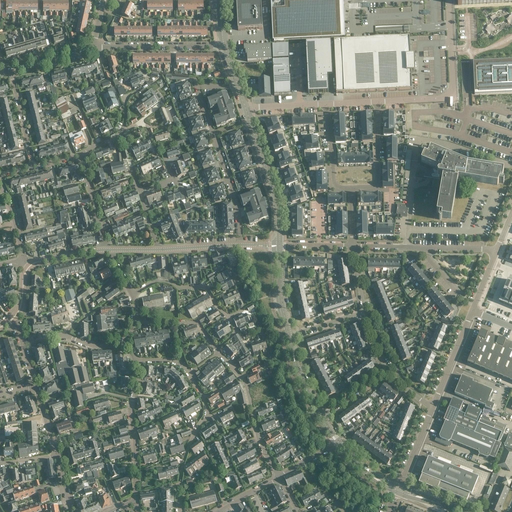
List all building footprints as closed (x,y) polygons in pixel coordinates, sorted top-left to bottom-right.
[(276,0),(276,1),(271,1),(273,40),(274,42),(284,41),(284,40),(284,39),(290,39),(291,39),(315,38),(316,37),(316,38),(332,37),(333,37),(340,37),(345,37),(345,36),(342,36),(341,7),(343,7),(342,0),(288,0),(286,0),(276,0)] [(511,0),(457,0),(458,5),(460,45),(511,42),(511,60),(505,61),(500,61),(483,62),(483,63),(485,63),(486,68),(479,68),(479,67),(474,67),(474,68),(474,89),(475,94),(511,92),(511,0)] [(237,3),(238,31),(263,29),(261,1),(238,2),(237,2),(237,3)] [(12,11),(12,3),(6,3),(6,4),(3,4),(3,13),(6,13),(6,14),(12,14),(12,13),(12,11)] [(124,8),(131,12),(134,6),(127,3),(124,8)] [(131,12),(124,8),(121,14),(129,17),(131,12)] [(79,23),(78,27),(86,28),(87,22),(79,21),(77,20),(76,23),(79,23)] [(84,35),(86,28),(78,27),(76,26),(75,29),(77,29),(77,33),(84,35)] [(52,37),(54,44),(59,43),(57,36),(54,37),(53,34),(52,31),(50,32),(51,35),(52,35),(52,37)] [(36,49),(41,48),(39,38),(35,39),(33,33),(32,34),(36,49)] [(10,35),(7,35),(9,40),(10,40),(12,44),(8,45),(11,57),(16,55),(12,40),(10,35)] [(25,42),(23,36),(22,37),(26,52),(31,51),(29,41),(25,42)] [(342,93),(344,93),(412,90),(411,72),(415,72),(414,55),(410,55),(409,37),(334,41),(335,77),(343,77),(344,92),(342,93)] [(13,39),(12,40),(16,55),(21,54),(19,44),(15,45),(13,39)] [(308,92),(308,93),(309,93),(311,93),(312,93),(313,93),(314,93),(318,93),(319,93),(323,92),(323,93),(324,93),(324,92),(325,92),(325,93),(326,93),(326,92),(327,92),(329,92),(329,91),(328,91),(328,89),(329,89),(329,88),(328,88),(328,86),(328,85),(328,84),(328,83),(328,80),(328,79),(328,77),(328,76),(333,76),(331,42),(306,43),(306,51),(306,54),(307,63),(307,66),(307,76),(308,79),(307,79),(308,81),(307,81),(308,84),(307,84),(307,85),(308,85),(308,86),(308,87),(308,88),(308,89),(308,92)] [(6,58),(11,57),(8,44),(2,46),(3,49),(4,49),(6,58)] [(272,45),(273,59),(289,59),(288,44),(272,45)] [(271,46),(248,47),(244,47),(244,51),(245,51),(246,56),(247,56),(247,62),(272,61),(271,46)] [(114,67),(117,66),(114,57),(108,59),(113,74),(116,73),(114,67)] [(290,76),(289,60),(273,60),(273,77),(290,76)] [(97,62),(91,64),(93,71),(94,75),(99,74),(99,72),(102,71),(100,65),(97,65),(97,62)] [(82,74),(85,73),(86,78),(89,77),(86,65),(80,67),(82,74)] [(75,68),(70,69),(71,76),(74,76),(76,81),(78,80),(75,68)] [(60,83),(67,81),(65,70),(58,72),(60,83)] [(58,72),(51,74),(53,85),(60,83),(58,72)] [(136,78),(139,84),(145,82),(142,75),(136,78)] [(291,94),(290,76),(273,77),(274,95),(291,95),(291,94)] [(139,84),(136,78),(130,81),(133,87),(134,86),(135,88),(138,87),(137,85),(139,84)] [(259,96),(271,96),(270,78),(258,79),(259,96)] [(154,83),(152,84),(153,87),(156,86),(158,88),(164,84),(161,79),(155,83),(154,83)] [(31,90),(28,80),(21,81),(20,82),(21,86),(22,86),(25,85),(26,86),(27,86),(28,88),(25,89),(26,91),(31,90)] [(189,89),(191,88),(189,84),(187,84),(187,83),(182,85),(181,81),(175,83),(178,92),(189,89)] [(189,89),(178,92),(176,93),(178,98),(180,98),(181,101),(187,99),(186,96),(191,94),(189,89)] [(140,101),(147,110),(157,102),(162,98),(159,94),(156,96),(156,95),(153,97),(149,91),(143,96),(145,98),(140,101)] [(109,106),(113,105),(118,104),(113,93),(105,96),(109,106)] [(208,99),(210,108),(211,109),(214,108),(215,111),(218,110),(219,113),(214,114),(215,117),(214,117),(217,127),(236,121),(233,112),(234,111),(231,102),(231,101),(229,102),(226,93),(208,99)] [(93,96),(82,100),(85,109),(87,112),(92,110),(90,107),(96,104),(95,101),(97,100),(95,95),(93,96)] [(64,98),(55,102),(63,120),(76,113),(74,109),(70,111),(64,98)] [(181,101),(184,110),(185,109),(196,105),(198,105),(197,100),(195,101),(194,100),(188,102),(187,99),(181,101)] [(145,112),(147,110),(140,101),(134,106),(141,115),(143,117),(147,114),(145,112)] [(198,111),(196,105),(185,109),(188,117),(194,115),(193,112),(198,111)] [(171,106),(168,107),(168,106),(166,107),(166,108),(159,111),(165,125),(171,123),(170,121),(172,120),(169,110),(172,109),(171,106)] [(31,113),(34,125),(41,124),(40,121),(44,121),(43,115),(43,112),(39,113),(38,111),(31,113)] [(202,122),(204,122),(202,117),(200,118),(200,117),(195,118),(194,115),(188,117),(189,120),(187,121),(189,126),(202,122)] [(178,116),(172,118),(175,126),(181,124),(178,116)] [(12,123),(11,118),(4,119),(5,121),(1,122),(1,125),(3,130),(7,129),(7,132),(14,130),(12,123)] [(272,121),(265,123),(267,129),(279,125),(281,124),(279,118),(275,119),(275,118),(272,119),(272,121)] [(96,129),(99,128),(102,134),(110,130),(112,128),(108,119),(104,121),(105,125),(100,127),(99,124),(94,126),(96,129)] [(204,128),(202,122),(189,126),(192,135),(198,133),(197,130),(204,128)] [(283,129),(281,130),(279,125),(267,129),(269,134),(277,131),(278,134),(284,132),(283,129)] [(228,135),(227,136),(228,139),(229,141),(241,137),(243,137),(242,132),(240,133),(239,131),(234,133),(233,130),(227,132),(228,135)] [(72,133),(69,135),(71,141),(73,146),(75,144),(76,145),(84,142),(83,140),(85,139),(82,133),(82,132),(73,136),(72,133)] [(154,136),(156,142),(170,138),(168,132),(154,136)] [(284,132),(278,134),(279,137),(271,140),(273,145),(286,141),(284,135),(285,135),(284,132)] [(204,134),(199,136),(198,133),(192,135),(193,138),(192,138),(194,144),(195,144),(195,143),(206,140),(208,139),(207,135),(205,136),(204,134)] [(308,135),(302,136),(302,139),(304,139),(305,144),(304,145),(317,143),(317,137),(309,138),(308,135)] [(241,137),(229,141),(231,150),(233,149),(239,147),(238,144),(243,143),(241,137)] [(208,145),(206,140),(195,143),(195,144),(198,152),(204,150),(203,147),(208,145)] [(286,141),(273,145),(275,151),(282,149),(283,151),(290,149),(289,146),(286,147),(284,142),(286,141)] [(58,145),(58,142),(55,142),(58,153),(64,152),(62,145),(58,146),(58,145)] [(137,145),(140,151),(138,152),(140,156),(140,155),(148,152),(145,145),(144,142),(137,145)] [(304,151),(304,154),(311,153),(310,150),(318,149),(317,143),(304,145),(304,151)] [(50,148),(47,149),(46,145),(44,146),(46,156),(52,155),(50,148)] [(138,152),(140,151),(137,145),(131,148),(136,158),(137,161),(142,159),(140,155),(140,156),(138,152)] [(172,150),(166,152),(168,158),(178,155),(177,151),(178,150),(177,148),(180,147),(179,145),(175,147),(175,148),(172,149),(172,150)] [(44,146),(39,147),(40,149),(42,149),(43,151),(41,151),(41,152),(38,153),(37,154),(38,157),(39,158),(46,156),(44,146)] [(109,151),(108,147),(100,149),(103,157),(114,153),(112,150),(109,151)] [(236,158),(247,154),(249,154),(247,149),(245,150),(245,149),(240,150),(239,147),(233,149),(236,158)] [(100,149),(95,152),(98,159),(103,157),(100,149)] [(290,149),(283,151),(284,154),(277,157),(279,162),(291,158),(289,153),(291,152),(290,149)] [(442,218),(451,219),(458,178),(497,185),(498,183),(503,183),(504,182),(504,180),(502,180),(503,171),(467,165),(430,149),(429,152),(423,151),(422,153),(422,154),(424,155),(421,162),(436,168),(436,169),(430,172),(432,177),(439,179),(439,177),(443,177),(437,213),(439,214),(438,219),(440,220),(441,219),(442,218)] [(210,151),(205,153),(204,150),(198,152),(201,160),(212,157),(214,156),(212,152),(210,153),(210,151)] [(15,153),(17,163),(24,161),(25,160),(24,157),(23,156),(20,157),(20,156),(18,157),(17,155),(20,154),(19,152),(15,153)] [(304,154),(305,157),(309,156),(310,162),(323,161),(322,155),(311,156),(311,153),(304,154)] [(247,154),(236,158),(234,158),(236,164),(249,159),(247,154)] [(10,158),(6,159),(6,157),(5,155),(3,155),(6,166),(11,164),(10,158)] [(214,162),(212,157),(201,160),(204,169),(210,167),(209,164),(214,162)] [(153,159),(156,165),(157,165),(159,168),(162,167),(157,158),(153,159)] [(291,158),(279,162),(281,168),(288,166),(289,169),(295,167),(294,164),(293,164),(291,158)] [(157,165),(156,165),(153,159),(148,162),(152,169),(155,168),(156,170),(157,169),(159,168),(157,165)] [(249,159),(236,164),(238,170),(240,170),(240,172),(247,170),(246,167),(250,165),(250,163),(252,163),(251,159),(249,159)] [(312,168),(309,168),(309,171),(316,171),(315,167),(323,166),(323,161),(310,162),(311,162),(312,168)] [(129,170),(126,162),(123,163),(111,166),(113,174),(125,171),(129,170),(129,171),(129,170)] [(146,172),(152,169),(148,162),(139,166),(144,175),(147,173),(146,172)] [(173,165),(175,171),(184,168),(182,162),(173,165)] [(78,166),(77,165),(69,167),(71,174),(71,176),(74,175),(74,174),(78,173),(77,170),(78,170),(79,169),(78,166)] [(218,169),(216,170),(216,168),(211,170),(210,167),(204,169),(206,177),(206,178),(218,174),(220,173),(218,169)] [(295,167),(289,169),(290,171),(283,174),(284,180),(298,175),(295,167)] [(64,168),(58,170),(60,177),(64,176),(64,178),(64,180),(66,180),(64,168)] [(186,174),(184,168),(175,171),(177,177),(186,174)] [(254,176),(252,171),(248,173),(247,170),(240,172),(243,180),(254,176)] [(54,182),(52,171),(46,173),(47,179),(51,178),(52,180),(51,180),(52,182),(54,182)] [(98,184),(104,183),(105,186),(111,184),(110,180),(105,182),(103,173),(95,175),(98,184)] [(40,182),(40,185),(43,185),(40,174),(34,175),(36,182),(40,181),(40,182)] [(219,179),(218,174),(206,178),(206,177),(205,178),(207,184),(208,183),(209,186),(216,184),(215,181),(219,179)] [(298,175),(284,180),(286,185),(294,183),(295,186),(301,184),(298,175)] [(243,180),(246,189),(253,187),(251,184),(256,182),(256,181),(258,180),(256,176),(254,176),(243,180)] [(27,185),(28,188),(31,187),(29,177),(23,178),(24,185),(28,184),(28,185),(27,185)] [(18,190),(19,189),(17,179),(10,181),(9,182),(10,185),(11,186),(14,185),(14,186),(16,186),(17,188),(15,188),(16,194),(19,193),(18,190)] [(128,184),(127,180),(116,184),(114,185),(117,194),(122,192),(120,188),(128,184)] [(221,185),(217,187),(216,184),(209,186),(210,189),(209,190),(211,195),(212,195),(223,191),(225,190),(224,186),(222,187),(221,185)] [(301,184),(295,186),(296,189),(288,191),(290,197),(304,192),(301,193),(299,187),(302,186),(301,184)] [(79,192),(77,185),(70,187),(72,194),(79,192)] [(106,190),(100,192),(103,199),(105,198),(106,200),(111,198),(115,197),(114,195),(117,194),(114,185),(113,185),(109,187),(110,189),(106,190)] [(200,194),(198,186),(191,188),(194,196),(200,194)] [(70,187),(63,189),(65,196),(72,194),(70,187)] [(194,196),(191,188),(185,190),(187,194),(185,194),(186,199),(194,196)] [(153,192),(155,201),(157,200),(158,202),(157,202),(158,206),(163,204),(161,201),(160,201),(160,199),(162,198),(159,190),(153,192)] [(185,200),(183,193),(180,194),(179,191),(173,193),(176,201),(181,200),(181,201),(185,200)] [(225,196),(223,191),(212,195),(215,203),(221,201),(220,198),(225,196)] [(247,215),(247,216),(250,225),(269,218),(265,209),(267,209),(264,199),(262,200),(259,191),(240,197),(244,207),(247,206),(248,208),(250,207),(252,210),(247,212),(248,215),(247,215)] [(155,201),(153,192),(146,195),(149,203),(150,205),(153,204),(152,202),(155,201)] [(304,192),(290,197),(292,202),(300,200),(301,203),(307,201),(304,192)] [(68,204),(81,200),(79,193),(66,197),(68,202),(62,203),(64,210),(72,208),(71,205),(68,206),(67,204),(68,204)] [(140,201),(137,193),(128,196),(131,204),(140,201)] [(176,201),(173,193),(167,195),(170,203),(176,201)] [(131,204),(128,196),(124,197),(126,205),(127,208),(128,207),(129,208),(132,207),(131,204)] [(27,206),(26,202),(27,202),(30,202),(30,199),(19,202),(20,208),(27,206)] [(115,213),(116,215),(125,212),(123,208),(118,210),(116,204),(103,209),(106,217),(115,213)] [(402,216),(406,217),(406,211),(405,211),(405,206),(397,205),(396,214),(402,215),(402,216)] [(30,217),(29,214),(30,214),(33,213),(32,211),(22,214),(23,219),(30,217)] [(67,229),(72,228),(68,211),(60,213),(61,218),(61,221),(61,225),(65,224),(67,229)] [(145,225),(140,215),(126,221),(130,230),(130,229),(131,231),(136,229),(134,226),(137,224),(140,231),(145,229),(144,226),(145,225)] [(167,219),(168,222),(171,230),(176,240),(183,238),(182,237),(184,236),(176,216),(174,217),(174,216),(167,219)] [(124,229),(121,222),(120,219),(118,220),(119,223),(117,224),(115,225),(116,226),(120,236),(124,235),(122,230),(124,229)] [(122,230),(124,235),(131,231),(130,229),(130,230),(126,221),(121,222),(124,229),(122,230)] [(24,225),(26,231),(33,229),(32,225),(33,225),(36,225),(35,222),(24,225)] [(163,233),(171,230),(168,222),(160,225),(163,233)] [(84,232),(82,232),(83,234),(87,233),(86,230),(91,228),(91,227),(91,226),(90,224),(90,223),(82,225),(84,232)] [(111,227),(116,238),(120,236),(116,226),(115,225),(111,227)] [(46,229),(43,230),(43,231),(44,238),(48,237),(49,242),(54,241),(58,240),(65,238),(66,237),(61,226),(55,228),(46,229)] [(43,231),(41,232),(36,233),(25,235),(26,242),(44,238),(43,231)] [(96,242),(94,235),(88,236),(87,236),(88,244),(89,244),(91,243),(92,243),(96,242)] [(64,246),(63,242),(66,241),(65,238),(58,240),(54,241),(57,248),(64,246)] [(50,251),(57,248),(54,241),(47,243),(45,245),(46,247),(48,247),(50,251)] [(12,245),(11,242),(5,244),(7,255),(14,253),(12,245)] [(226,263),(223,254),(220,255),(215,256),(216,257),(212,258),(214,265),(221,263),(221,265),(226,263)] [(150,259),(149,256),(144,258),(146,265),(151,264),(158,262),(158,258),(153,259),(153,258),(150,259)] [(207,267),(206,256),(199,257),(200,268),(207,267)] [(200,268),(199,257),(192,258),(193,269),(200,268)] [(89,269),(90,271),(91,274),(92,274),(97,271),(96,269),(105,264),(101,258),(93,262),(95,266),(93,267),(94,268),(92,269),(91,268),(89,269)] [(136,268),(146,265),(144,258),(135,260),(136,264),(135,264),(136,268)] [(78,267),(77,261),(68,263),(69,269),(78,267)] [(188,273),(186,262),(179,264),(182,274),(188,273)] [(182,274),(179,264),(172,265),(175,276),(182,274)] [(418,270),(414,265),(408,270),(412,275),(418,270)] [(9,268),(3,269),(4,275),(3,275),(4,278),(8,277),(7,275),(7,274),(15,272),(14,268),(13,267),(9,268)] [(107,269),(98,274),(97,271),(92,274),(91,274),(90,274),(91,277),(98,274),(99,277),(101,276),(103,280),(111,276),(107,269)] [(418,270),(412,275),(416,280),(422,275),(418,270)] [(220,274),(216,278),(223,291),(224,291),(227,290),(226,289),(228,288),(220,274)] [(422,275),(416,280),(420,284),(426,279),(422,275)] [(37,287),(37,292),(45,292),(44,286),(43,286),(43,284),(38,283),(39,277),(32,277),(31,287),(37,287)] [(226,280),(225,281),(224,281),(228,288),(234,285),(235,287),(237,286),(235,282),(233,283),(230,278),(226,280)] [(420,287),(422,286),(424,289),(430,284),(426,279),(420,284),(419,286),(420,287)] [(503,289),(508,291),(511,282),(511,281),(507,279),(503,289)] [(307,280),(301,280),(301,283),(294,285),(295,291),(303,289),(303,285),(308,284),(307,280)] [(108,286),(105,288),(108,292),(115,286),(113,282),(112,283),(112,282),(107,285),(108,286)] [(380,283),(373,286),(375,291),(382,288),(384,288),(385,287),(384,284),(383,285),(382,282),(380,283)] [(89,295),(98,289),(95,284),(86,290),(89,295)] [(164,288),(165,292),(173,291),(172,287),(171,286),(169,287),(168,285),(163,284),(164,288)] [(112,297),(120,292),(115,286),(108,292),(108,293),(112,297)] [(8,298),(15,295),(12,288),(5,291),(8,298)] [(375,291),(377,297),(385,294),(382,288),(375,291)] [(428,293),(426,294),(428,296),(429,295),(432,298),(438,292),(434,288),(428,293)] [(303,289),(295,291),(297,297),(305,295),(304,291),(306,291),(305,289),(303,289)] [(503,289),(498,302),(503,304),(508,291),(503,289)] [(68,303),(77,300),(74,290),(64,293),(68,303)] [(86,290),(86,291),(85,290),(76,296),(78,303),(89,295),(86,290)] [(244,306),(237,290),(232,293),(236,301),(237,301),(238,303),(239,303),(240,304),(237,305),(239,309),(241,308),(244,306)] [(511,297),(511,292),(508,291),(503,304),(509,306),(511,297)] [(438,292),(432,298),(436,302),(442,297),(438,292)] [(112,297),(108,293),(105,295),(104,294),(96,300),(98,303),(103,300),(103,299),(105,297),(107,301),(112,297)] [(222,298),(226,306),(236,301),(232,293),(225,296),(224,293),(219,296),(220,299),(222,298)] [(144,311),(165,307),(162,294),(153,296),(150,297),(142,298),(144,311)] [(377,297),(380,302),(387,299),(385,294),(377,297)] [(205,311),(204,310),(207,308),(207,309),(213,305),(208,295),(195,302),(186,307),(192,319),(205,311)] [(131,305),(128,297),(119,300),(116,301),(118,307),(121,306),(121,305),(127,303),(128,305),(131,305)] [(343,300),(339,301),(342,309),(348,307),(345,299),(344,297),(342,298),(343,300)] [(439,307),(445,302),(442,297),(436,302),(434,304),(436,306),(437,304),(439,307)] [(353,305),(351,298),(345,299),(348,307),(353,305)] [(387,299),(380,302),(382,307),(389,304),(387,299)] [(337,302),(334,303),(336,311),(342,309),(339,301),(337,302)] [(445,302),(439,307),(441,309),(444,312),(450,307),(445,302)] [(336,311),(334,303),(328,305),(330,313),(336,311)] [(389,304),(382,307),(384,312),(391,310),(389,304)] [(322,307),(325,314),(330,313),(328,305),(322,307)] [(33,317),(37,317),(38,317),(39,315),(40,313),(37,313),(37,308),(30,307),(30,308),(29,308),(29,310),(30,311),(30,313),(34,313),(33,317)] [(117,315),(116,307),(101,308),(101,313),(100,313),(100,317),(117,315)] [(450,307),(444,312),(448,317),(454,311),(450,307)] [(51,316),(53,325),(62,322),(62,323),(69,321),(66,308),(55,311),(50,313),(51,316)] [(221,318),(217,310),(208,315),(211,320),(212,320),(215,318),(217,321),(221,318)] [(391,310),(384,312),(386,318),(393,315),(391,310)] [(250,322),(246,314),(241,316),(245,324),(247,323),(249,327),(254,325),(252,322),(250,322)] [(200,323),(206,320),(208,324),(212,321),(212,320),(211,320),(208,315),(204,317),(199,320),(200,323)] [(386,318),(388,323),(395,320),(393,315),(386,318)] [(107,329),(118,328),(117,316),(106,317),(107,329)] [(244,327),(243,325),(245,324),(241,316),(233,320),(237,328),(239,327),(240,329),(241,332),(246,330),(245,327),(244,327)] [(107,331),(107,329),(106,317),(96,318),(97,332),(107,331)] [(433,325),(438,327),(437,331),(444,334),(447,328),(439,325),(440,322),(435,320),(433,325)] [(219,322),(214,325),(216,327),(214,328),(216,330),(215,330),(220,338),(231,332),(226,323),(222,326),(219,322)] [(397,326),(390,329),(392,334),(399,331),(401,330),(402,330),(400,327),(403,326),(401,322),(396,324),(397,326)] [(83,325),(80,325),(80,332),(88,331),(88,325),(85,325),(85,323),(83,323),(83,325)] [(191,336),(190,335),(193,334),(194,336),(195,335),(195,334),(199,333),(196,325),(183,330),(186,338),(191,336)] [(357,325),(350,328),(352,334),(360,331),(357,325)] [(164,345),(165,348),(168,347),(167,345),(167,343),(170,342),(168,330),(162,331),(164,343),(165,345),(164,345)] [(352,334),(355,339),(362,336),(360,331),(352,334)] [(394,339),(402,336),(399,331),(392,334),(394,339)] [(437,331),(435,336),(442,339),(444,334),(437,331)] [(488,334),(480,331),(476,341),(489,347),(492,337),(487,335),(488,334)] [(241,350),(245,347),(238,334),(233,337),(236,342),(238,345),(240,349),(241,350)] [(355,339),(357,345),(364,342),(362,336),(355,339)] [(402,336),(394,339),(397,345),(404,342),(402,339),(404,338),(403,336),(402,336)] [(435,336),(432,342),(440,345),(442,339),(435,336)] [(258,356),(257,351),(263,349),(267,348),(264,340),(260,342),(260,340),(259,337),(256,338),(258,343),(251,345),(255,357),(258,356)] [(498,338),(498,340),(492,337),(489,347),(486,352),(495,356),(502,340),(498,338)] [(11,339),(3,341),(5,347),(13,345),(11,339)] [(505,343),(506,341),(502,340),(495,356),(504,360),(510,345),(505,343)] [(404,342),(397,345),(399,350),(406,347),(405,344),(406,343),(406,341),(404,342)] [(440,345),(432,342),(430,341),(430,343),(431,344),(430,348),(437,351),(440,345)] [(489,347),(476,341),(471,352),(484,358),(486,352),(489,347)] [(229,345),(223,350),(227,354),(236,346),(236,347),(238,345),(236,342),(233,344),(233,343),(230,346),(229,345)] [(359,351),(367,348),(364,342),(357,345),(359,351)] [(13,345),(5,347),(7,353),(15,350),(13,345)] [(197,365),(203,360),(211,354),(205,345),(200,349),(196,352),(191,356),(197,365)] [(227,354),(231,358),(237,353),(239,350),(240,349),(238,345),(236,347),(236,346),(227,354)] [(33,353),(35,353),(35,354),(44,352),(43,350),(42,346),(36,347),(36,348),(32,349),(33,353)] [(57,363),(56,364),(59,376),(67,374),(66,372),(68,372),(71,386),(75,385),(77,393),(72,394),(76,408),(84,406),(83,401),(86,401),(86,399),(87,398),(86,396),(85,396),(85,395),(95,392),(93,384),(89,385),(89,382),(86,368),(83,368),(82,365),(79,366),(75,352),(68,353),(68,350),(63,351),(62,347),(54,349),(57,363)] [(9,358),(16,356),(15,350),(7,353),(5,353),(6,356),(8,355),(9,358)] [(403,361),(410,358),(408,352),(401,355),(403,361)] [(433,361),(436,355),(428,352),(426,358),(433,361)] [(474,366),(475,365),(480,367),(484,358),(471,352),(467,363),(474,366)] [(480,367),(489,371),(495,356),(486,352),(484,358),(480,367)] [(127,359),(122,360),(122,354),(118,355),(119,361),(121,372),(129,370),(127,359)] [(245,356),(237,361),(241,368),(250,363),(249,362),(251,360),(248,355),(245,356)] [(16,356),(9,358),(11,364),(18,362),(16,356)] [(489,371),(498,374),(504,360),(495,356),(489,371)] [(45,360),(46,360),(45,357),(37,359),(38,365),(46,363),(45,360)] [(426,358),(423,364),(431,367),(433,361),(426,358)] [(314,369),(321,365),(319,362),(321,361),(320,359),(311,364),(314,369)] [(211,382),(210,382),(216,376),(216,377),(225,369),(217,360),(211,365),(211,364),(205,369),(206,370),(197,377),(198,378),(205,386),(205,385),(207,387),(210,385),(209,384),(211,382)] [(498,374),(507,378),(511,366),(511,362),(504,360),(498,374)] [(374,367),(369,361),(364,364),(369,371),(374,367)] [(18,362),(11,364),(13,370),(20,367),(18,362)] [(359,368),(364,374),(369,371),(364,364),(363,363),(361,364),(362,366),(359,368)] [(421,370),(429,373),(431,367),(423,364),(422,363),(421,365),(422,366),(421,370)] [(260,379),(256,372),(261,370),(258,365),(251,369),(254,374),(252,375),(253,377),(254,377),(256,377),(257,381),(260,379)] [(314,369),(317,375),(324,371),(321,365),(314,369)] [(20,367),(13,370),(14,376),(22,373),(20,367)] [(47,368),(39,370),(41,376),(50,374),(49,371),(48,371),(47,368)] [(175,370),(172,368),(169,376),(173,379),(177,373),(175,370)] [(364,374),(359,368),(355,371),(359,378),(364,374)] [(426,378),(429,373),(421,370),(419,369),(418,371),(420,372),(419,375),(426,378)] [(324,371),(317,375),(319,380),(327,376),(325,373),(327,372),(326,370),(324,371)] [(353,373),(350,375),(354,381),(359,378),(355,371),(353,370),(351,371),(353,373)] [(16,381),(24,379),(22,373),(14,376),(16,381)] [(50,377),(53,376),(52,373),(41,376),(43,383),(45,382),(45,384),(50,382),(49,381),(51,380),(50,377)] [(173,379),(177,382),(183,377),(181,374),(180,375),(177,373),(173,379)] [(235,379),(232,373),(222,380),(226,385),(235,379)] [(350,385),(354,381),(350,375),(348,373),(347,375),(348,376),(345,378),(350,385)] [(252,375),(247,377),(251,384),(256,381),(257,384),(262,382),(261,380),(262,380),(261,378),(260,379),(257,381),(256,377),(254,377),(253,377),(252,375)] [(416,381),(424,384),(426,378),(419,375),(416,381)] [(327,376),(319,380),(322,386),(329,382),(327,376)] [(472,382),(473,380),(462,376),(454,394),(486,406),(492,391),(472,382)] [(184,379),(185,379),(183,377),(177,382),(179,387),(186,383),(184,379)] [(130,390),(130,379),(121,379),(121,390),(130,390)] [(329,382),(322,386),(325,391),(332,387),(331,384),(332,383),(331,381),(329,382)] [(150,384),(144,383),(144,384),(143,384),(143,386),(143,387),(143,389),(151,390),(153,390),(156,391),(159,391),(159,388),(154,387),(155,383),(150,382),(150,384)] [(235,395),(240,392),(242,405),(246,404),(244,394),(242,394),(242,391),(243,391),(243,390),(238,382),(231,386),(235,395)] [(48,385),(52,394),(58,392),(55,383),(48,385)] [(181,390),(176,393),(178,396),(187,390),(186,389),(189,388),(186,383),(179,387),(181,390)] [(228,385),(229,388),(220,393),(225,400),(226,402),(229,401),(228,398),(235,395),(231,386),(230,384),(228,385)] [(385,384),(380,390),(384,394),(389,388),(385,384)] [(52,394),(48,385),(42,388),(44,393),(46,397),(52,394)] [(334,387),(332,387),(325,391),(328,397),(335,393),(333,390),(335,389),(334,387)] [(384,394),(383,395),(385,397),(386,395),(389,397),(394,391),(389,388),(384,394)] [(393,401),(398,395),(394,391),(389,397),(393,401)] [(208,400),(209,402),(210,402),(211,404),(210,405),(211,407),(214,405),(212,403),(220,398),(217,392),(207,398),(208,400)] [(180,402),(180,403),(181,403),(183,407),(187,404),(195,400),(192,395),(189,396),(188,395),(187,396),(187,397),(185,399),(184,398),(183,399),(183,400),(180,402)] [(24,399),(24,400),(25,404),(33,402),(31,397),(29,398),(28,396),(23,397),(24,399)] [(371,403),(367,397),(362,401),(367,407),(371,403)] [(459,426),(474,433),(478,423),(477,423),(481,411),(463,404),(463,403),(452,398),(450,405),(449,405),(448,405),(447,409),(448,410),(443,420),(459,426)] [(93,403),(95,411),(109,407),(107,399),(93,403)] [(158,399),(154,400),(151,402),(154,406),(152,407),(156,414),(162,412),(159,406),(160,405),(160,404),(158,399)] [(51,412),(55,411),(65,407),(62,400),(48,405),(51,412)] [(145,409),(143,400),(136,401),(138,410),(145,409)] [(182,411),(186,417),(201,409),(197,402),(196,402),(195,401),(191,403),(192,403),(191,404),(192,405),(188,407),(187,406),(188,406),(187,404),(183,407),(181,408),(183,410),(182,411)] [(362,401),(357,404),(362,410),(367,407),(362,401)] [(23,408),(26,407),(27,410),(35,407),(33,402),(25,404),(19,406),(20,408),(23,407),(23,408)] [(270,412),(269,408),(272,407),(271,404),(267,405),(264,406),(264,408),(257,411),(259,417),(270,412)] [(362,410),(357,404),(353,407),(357,414),(362,410)] [(414,407),(407,404),(404,410),(412,413),(414,407)] [(227,407),(224,408),(223,409),(225,413),(219,417),(223,423),(234,417),(230,409),(232,408),(230,405),(227,407)] [(152,407),(144,411),(147,418),(149,417),(151,421),(154,419),(152,416),(156,414),(152,407)] [(353,407),(348,411),(353,417),(357,414),(353,407)] [(410,419),(412,413),(404,410),(402,416),(410,419)] [(144,422),(143,420),(147,418),(144,411),(136,414),(140,422),(140,421),(141,423),(144,422)] [(353,417),(348,411),(344,414),(348,420),(353,417)] [(123,421),(120,412),(113,414),(115,423),(123,421)] [(172,424),(179,420),(175,413),(168,416),(172,424)] [(106,419),(107,425),(115,423),(113,414),(108,415),(109,418),(106,419)] [(339,418),(343,424),(345,422),(347,425),(350,423),(348,420),(344,414),(339,418)] [(402,416),(400,415),(399,417),(401,418),(400,422),(407,425),(410,419),(402,416)] [(161,420),(165,427),(164,428),(165,430),(166,429),(166,430),(170,428),(169,425),(172,424),(168,416),(161,420)] [(506,427),(481,416),(478,423),(503,434),(506,427)] [(264,420),(264,422),(261,424),(264,431),(276,426),(272,417),(264,420)] [(498,443),(488,439),(474,433),(459,426),(443,420),(436,439),(437,442),(448,446),(451,445),(452,442),(478,452),(479,455),(487,458),(489,457),(495,459),(501,444),(498,443)] [(69,421),(56,425),(60,434),(72,430),(69,421)] [(25,433),(26,433),(27,442),(37,442),(36,422),(25,423),(25,433)] [(399,424),(397,427),(405,430),(407,425),(400,422),(399,424)] [(218,430),(213,423),(207,428),(212,435),(218,430)] [(503,434),(478,423),(474,433),(488,439),(498,443),(498,442),(501,440),(503,434)] [(149,433),(151,437),(152,439),(157,438),(157,437),(157,435),(158,434),(155,425),(149,427),(151,431),(150,431),(150,433),(149,433)] [(126,426),(119,428),(120,436),(128,434),(126,426)] [(138,432),(141,441),(151,437),(149,433),(150,433),(150,431),(151,431),(149,427),(138,432)] [(397,427),(395,433),(403,436),(405,430),(397,427)] [(201,432),(205,439),(212,435),(207,428),(201,432)] [(289,428),(286,430),(290,438),(294,436),(289,428)] [(235,434),(237,440),(239,444),(246,440),(241,431),(235,434)] [(265,437),(265,438),(266,439),(265,440),(268,447),(283,439),(279,431),(274,434),(274,435),(271,436),(270,434),(265,437)] [(357,432),(352,439),(357,442),(362,436),(357,432)] [(395,433),(393,432),(392,434),(394,435),(393,439),(400,442),(403,436),(395,433)] [(229,441),(230,444),(237,440),(235,434),(234,433),(222,439),(224,443),(229,441)] [(129,434),(128,434),(120,436),(113,438),(115,445),(116,445),(117,446),(119,445),(119,444),(130,441),(131,440),(130,438),(129,438),(129,437),(130,437),(129,434)] [(169,446),(172,455),(181,452),(181,453),(185,452),(180,436),(173,438),(175,444),(169,446)] [(367,440),(362,436),(357,442),(362,446),(367,440)] [(369,441),(370,439),(368,438),(367,440),(362,446),(367,450),(372,443),(369,441)] [(94,459),(100,457),(96,442),(95,442),(95,440),(91,441),(92,443),(90,444),(91,446),(90,447),(90,448),(89,448),(88,447),(87,448),(88,448),(85,449),(84,446),(79,448),(80,451),(78,451),(78,450),(76,451),(76,452),(75,452),(74,451),(73,451),(73,449),(67,451),(71,466),(77,464),(76,462),(77,461),(77,460),(93,456),(93,457),(94,456),(94,459)] [(204,447),(199,441),(190,448),(194,454),(199,450),(202,448),(204,447)] [(28,457),(29,455),(38,453),(37,442),(27,442),(27,443),(17,445),(19,458),(28,457)] [(367,450),(372,453),(377,447),(374,445),(375,443),(373,442),(372,443),(367,450)] [(4,457),(13,456),(12,455),(15,454),(14,448),(13,443),(7,443),(8,449),(3,449),(4,457)] [(274,449),(277,454),(285,448),(282,444),(274,449)] [(248,447),(249,449),(244,452),(248,459),(257,454),(253,447),(251,445),(248,447)] [(379,448),(380,447),(378,445),(377,447),(372,453),(377,457),(382,451),(379,448)] [(511,460),(511,450),(504,447),(500,455),(511,460)] [(275,456),(279,463),(290,456),(293,461),(297,459),(296,458),(301,455),(300,452),(294,456),(290,448),(282,453),(281,452),(275,456)] [(117,459),(124,457),(122,449),(115,451),(117,459)] [(156,460),(157,460),(154,450),(142,454),(145,464),(147,463),(147,464),(149,464),(148,463),(152,462),(152,463),(153,462),(155,461),(156,462),(157,461),(156,460)] [(110,461),(117,459),(115,451),(108,452),(110,461)] [(387,454),(382,451),(377,457),(382,461),(387,454)] [(236,456),(239,463),(247,459),(248,459),(244,452),(236,456)] [(207,465),(207,464),(210,462),(203,453),(193,461),(197,466),(196,467),(198,470),(206,464),(207,465)] [(382,461),(387,464),(392,458),(387,454),(382,461)] [(213,462),(215,465),(219,463),(218,462),(225,459),(224,455),(217,458),(217,460),(213,462)] [(496,466),(501,468),(503,468),(507,469),(507,470),(510,471),(511,466),(511,460),(500,455),(496,466)] [(421,475),(422,475),(440,482),(438,489),(467,500),(469,494),(472,495),(478,478),(428,457),(421,475)] [(255,458),(250,461),(251,463),(249,464),(243,467),(247,475),(260,468),(256,460),(255,458)] [(219,463),(221,468),(224,466),(223,464),(227,462),(225,459),(218,462),(219,463)] [(49,479),(56,478),(53,460),(46,461),(49,479)] [(158,470),(159,479),(178,474),(176,466),(178,465),(177,460),(170,462),(171,467),(166,468),(166,469),(164,469),(163,467),(157,469),(158,470)] [(190,476),(198,470),(196,467),(197,466),(193,461),(184,468),(190,476)] [(102,462),(90,465),(92,472),(104,468),(102,462)] [(222,470),(229,467),(227,462),(223,464),(224,466),(221,468),(222,470)] [(112,478),(118,476),(116,466),(112,467),(111,463),(106,465),(108,471),(109,471),(112,478)] [(89,480),(91,479),(93,479),(91,472),(92,472),(90,465),(80,468),(80,471),(80,474),(81,474),(81,475),(87,473),(88,477),(87,478),(87,480),(89,480)] [(35,474),(34,467),(26,469),(27,475),(24,476),(25,482),(28,482),(28,480),(28,476),(27,476),(35,474)] [(265,468),(257,472),(257,473),(247,477),(250,483),(264,478),(262,474),(266,472),(265,468)] [(19,481),(19,483),(25,482),(24,476),(24,475),(20,475),(20,476),(19,476),(18,470),(12,471),(13,478),(13,482),(16,481),(16,482),(17,481),(19,481)] [(304,479),(300,471),(293,474),(296,482),(302,480),(305,486),(308,484),(305,478),(304,479)] [(236,489),(241,487),(237,476),(236,477),(235,474),(234,474),(234,473),(227,474),(227,478),(231,477),(232,479),(231,479),(236,489)] [(284,478),(288,486),(296,482),(293,474),(284,478)] [(419,483),(437,490),(438,489),(440,482),(422,475),(419,483)] [(113,483),(114,488),(115,491),(121,489),(126,487),(131,485),(128,477),(113,483)] [(93,479),(91,479),(89,480),(92,494),(95,493),(98,492),(97,487),(99,486),(98,483),(96,483),(95,479),(93,479)] [(84,485),(83,485),(84,490),(86,495),(92,494),(89,480),(87,480),(87,481),(83,482),(84,485)] [(74,486),(76,492),(84,490),(83,485),(84,485),(83,482),(82,482),(82,483),(74,486)] [(497,491),(495,497),(504,501),(509,489),(499,485),(497,491)] [(13,511),(18,511),(14,500),(12,493),(14,493),(12,487),(5,490),(7,495),(1,497),(3,503),(6,502),(5,499),(10,497),(11,498),(10,498),(12,502),(13,502),(13,503),(7,505),(9,511),(13,511)] [(274,498),(283,494),(279,487),(270,491),(274,498)] [(160,490),(160,503),(161,503),(172,502),(174,502),(173,494),(173,488),(164,488),(164,489),(160,490)] [(38,493),(39,498),(48,495),(46,490),(38,493)] [(320,495),(317,490),(307,495),(301,498),(305,506),(313,502),(314,503),(324,497),(322,494),(320,495)] [(158,506),(158,503),(158,500),(157,491),(154,492),(140,494),(141,501),(142,501),(143,501),(145,501),(145,500),(151,500),(152,500),(153,500),(154,499),(155,505),(155,508),(158,508),(158,506)] [(192,509),(217,502),(213,491),(189,498),(192,509)] [(102,509),(110,506),(108,498),(108,497),(108,495),(107,495),(106,494),(98,497),(102,509)] [(274,498),(278,507),(287,502),(284,496),(283,494),(274,498)] [(50,501),(48,495),(39,498),(41,504),(50,501)] [(502,507),(504,501),(495,497),(492,503),(489,509),(495,511),(500,511),(502,507)] [(87,506),(85,500),(76,503),(79,509),(87,506)] [(95,511),(97,511),(102,510),(99,502),(92,505),(95,511)] [(172,509),(172,502),(161,503),(162,510),(163,510),(162,511),(171,511),(171,509),(172,509)] [(329,505),(328,503),(325,505),(318,510),(316,507),(312,510),(313,511),(319,511),(320,511),(322,510),(329,505)]
